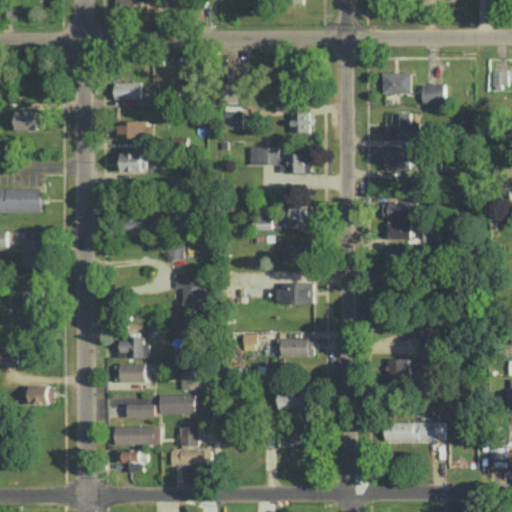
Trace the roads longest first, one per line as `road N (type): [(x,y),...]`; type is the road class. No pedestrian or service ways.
road 1 (residential): [(88,511),(83,0)]
road 2 (residential): [(350,511),(348,0)]
road 3 (residential): [(0,36),(511,34)]
road 4 (residential): [(0,496),(511,494)]
